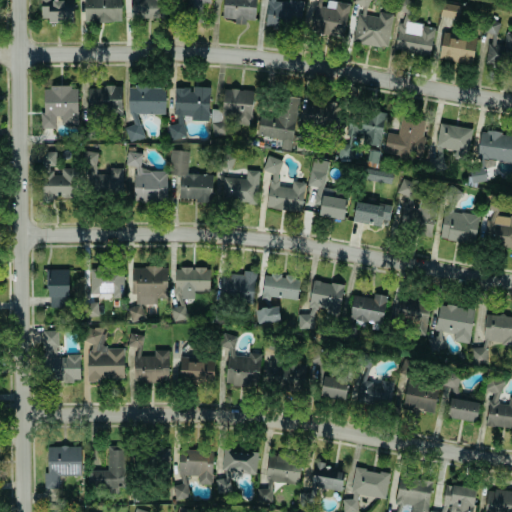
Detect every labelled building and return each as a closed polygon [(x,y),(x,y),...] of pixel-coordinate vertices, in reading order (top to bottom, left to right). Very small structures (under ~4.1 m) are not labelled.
[(72,20),(72,0),(38,0),(39,20),(72,20)] [(83,0),(84,22),(120,21),(120,0),(83,0)] [(129,0),(129,17),(161,18),(161,0),(129,0)] [(184,0),(184,22),(200,22),(201,3),(209,3),(209,0),(184,0)] [(254,0),(222,0),(221,18),(234,18),(234,23),(245,23),(245,19),(254,20),(254,0)] [(267,0),(263,23),(298,29),(303,2),(292,0),(287,0),(287,2),(273,0),(267,0)] [(348,2),(326,0),(325,6),(313,5),(310,31),(344,35),(348,2)] [(391,13),(377,11),(376,16),(365,14),(366,0),(353,0),(353,3),(357,3),(352,42),(387,46),(391,13)] [(511,32),(504,32),(503,45),(497,44),(499,21),(484,19),(483,32),(488,33),(485,60),(511,62),(511,32)] [(429,55),(433,26),(400,21),(396,50),(429,55)] [(437,57),(471,63),(475,37),(442,31),(437,57)] [(77,123),(76,85),(41,86),(41,128),(54,128),(54,115),(61,115),(61,123),(77,123)] [(121,113),(120,85),(100,86),(101,114),(121,113)] [(164,113),(165,86),(128,85),(127,113),(164,113)] [(207,120),(209,87),(189,86),(189,87),(174,87),(172,123),(168,123),(168,138),(183,138),(183,116),(190,116),(190,119),(207,120)] [(251,124),(251,89),(221,88),(221,114),(212,114),(212,115),(232,116),(232,124),(251,124)] [(297,97),(280,95),(277,114),(259,111),(256,135),(280,138),(279,149),(290,150),(297,97)] [(304,129),(337,131),(339,102),(306,100),(304,129)] [(383,114),(349,110),(346,136),(363,137),(362,144),(380,146),(383,114)] [(426,119),(400,115),(397,134),(386,132),(382,152),(419,158),(426,119)] [(123,127),(128,142),(143,136),(138,122),(123,127)] [(471,128),(439,123),(433,158),(429,158),(427,168),(440,170),(443,149),(467,153),(471,128)] [(309,149),(308,136),(294,136),(295,150),(309,149)] [(351,144),(337,144),(337,158),(350,158),(351,144)] [(178,200),(210,201),(211,174),(186,173),(187,150),(170,149),(169,174),(179,175),(178,200)] [(124,164),(139,166),(141,152),(126,150),(124,164)] [(54,151),(40,151),(40,165),(54,165),(54,151)] [(121,167),(108,167),(108,174),(95,174),(95,151),(82,151),(82,165),(86,165),(86,194),(121,194),(121,167)] [(230,168),(232,156),(218,154),(216,166),(230,168)] [(303,182),(291,180),(290,187),(277,185),(279,157),(264,156),(262,171),(269,172),(265,207),(301,211),(303,182)] [(322,189),(346,193),(342,218),(313,213),(317,188),(307,186),(312,158),(327,160),(322,189)] [(391,172),(363,167),(361,178),(389,183),(391,172)] [(132,200),(166,201),(166,169),(133,168),(132,200)] [(256,203),(258,170),(245,169),(244,178),(221,177),(220,201),(256,203)] [(434,202),(415,199),(404,197),(399,228),(429,233),(434,202)] [(387,225),(389,205),(353,201),(351,221),(387,225)] [(439,238),(465,242),(466,238),(474,239),(478,214),(443,209),(439,238)] [(484,241),(511,243),(511,215),(486,214),(484,241)] [(166,266),(126,266),(126,293),(134,294),(134,303),(157,304),(157,298),(166,298),(166,266)] [(173,267),(173,290),(209,290),(208,267),(173,267)] [(69,295),(68,268),(46,269),(46,296),(69,295)] [(88,269),(89,293),(122,292),(122,268),(88,269)] [(254,273),(221,272),(220,300),(253,301),(254,273)] [(297,299),(298,276),(279,275),(279,273),(262,273),(261,297),(297,299)] [(326,306),(325,314),(338,315),(342,283),(311,280),(308,305),(326,306)] [(382,322),(385,295),(372,294),(372,297),(351,295),(348,318),(382,322)] [(418,324),(416,332),(423,333),(429,302),(398,296),(394,319),(418,324)] [(468,343),(472,313),(471,308),(445,304),(438,305),(435,325),(436,336),(426,337),(428,350),(442,348),(440,330),(451,332),(452,340),(468,343)] [(142,319),(142,306),(127,306),(127,319),(142,319)] [(279,321),(278,307),(255,308),(255,322),(279,321)] [(511,343),(511,314),(483,314),(482,347),(469,347),(469,363),(486,362),(487,343),(511,343)] [(123,379),(122,347),(103,347),(103,327),(84,327),(84,342),(86,342),(87,379),(123,379)] [(43,380),(79,379),(79,354),(56,355),(56,330),(42,330),(43,380)] [(132,382),(167,382),(168,350),(152,349),(152,355),(140,355),(141,334),(127,333),(127,346),(133,346),(132,382)] [(227,347),(224,384),(257,385),(259,352),(246,352),(246,356),(233,355),(234,334),(220,333),(219,346),(227,347)] [(306,368),(271,357),(264,380),(298,391),(306,368)] [(213,360),(178,359),(178,382),(212,383),(213,360)] [(459,374),(443,372),(441,385),(451,387),(450,393),(455,394),(459,374)] [(319,395),(343,400),(347,380),(323,375),(319,395)] [(392,381),(379,379),(378,382),(358,379),(356,402),(389,405),(392,381)] [(485,425),(511,428),(511,397),(508,397),(507,403),(498,403),(500,381),(486,379),(485,391),(488,391),(485,425)] [(402,409),(433,413),(436,387),(405,383),(402,409)] [(478,402),(449,397),(445,416),(474,422),(478,402)] [(79,445),(44,446),(46,488),(57,488),(57,475),(80,475),(79,445)] [(91,469),(90,486),(124,487),(125,446),(106,445),(106,470),(91,469)] [(168,447),(148,446),(147,466),(162,467),(162,476),(167,476),(168,447)] [(197,482),(210,483),(212,450),(178,449),(177,474),(197,475),(197,482)] [(256,453),(223,450),(221,478),(216,478),(214,491),(229,492),(230,478),(239,479),(240,473),(254,474),(256,453)] [(268,454),(264,479),(297,484),(301,458),(268,454)] [(314,487),(340,489),(342,467),(314,464),(311,486),(309,486),(309,492),(298,492),(298,505),(313,505),(314,487)] [(388,472),(354,467),(349,499),(343,498),(341,511),(348,511),(355,511),(357,495),(384,499),(388,472)] [(173,498),(186,498),(185,475),(180,475),(180,484),(172,484),(173,498)] [(425,511),(431,481),(398,476),(394,503),(411,506),(410,511),(425,511)] [(471,511),(474,487),(444,483),(440,511),(429,510),(428,511),(471,511)]
